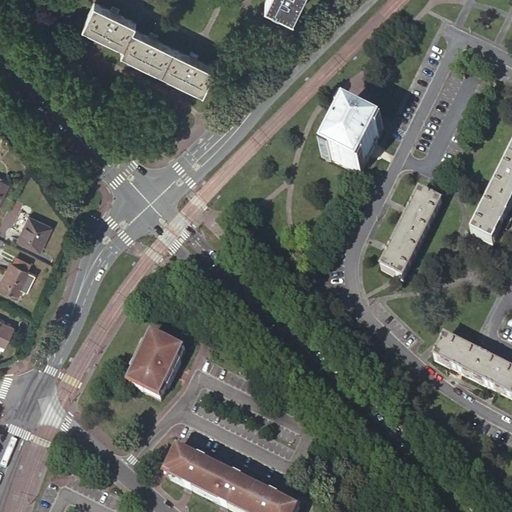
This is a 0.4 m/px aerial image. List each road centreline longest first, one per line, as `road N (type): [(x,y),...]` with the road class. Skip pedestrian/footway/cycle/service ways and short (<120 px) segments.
road 1 (residential): [(511,430),(428,382),(372,329),(345,274),(348,251),(450,51),(462,46),(511,63)]
road 2 (tertiary): [(475,511),(255,303),(176,220),(165,194)]
road 3 (tertiary): [(144,221),(437,511)]
road 4 (tertiary): [(363,0),(226,131)]
road 5 (tertiary): [(126,158),(0,30)]
road 6 (residential): [(168,511),(35,396)]
road 7 (tertiary): [(0,67),(103,176)]
road 8 (unknown): [(399,152),(440,176),(486,90)]
road 9 (tertiary): [(82,277),(76,310),(35,396)]
